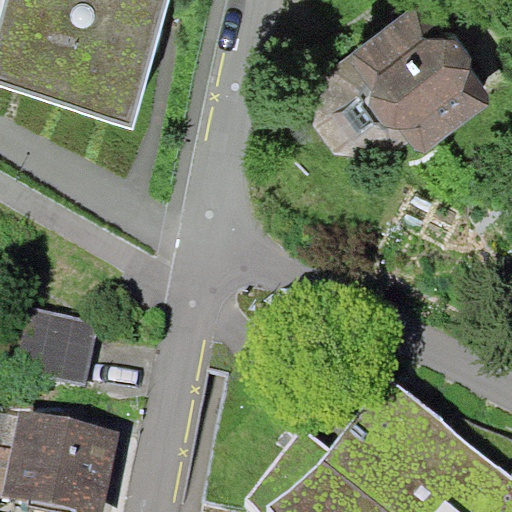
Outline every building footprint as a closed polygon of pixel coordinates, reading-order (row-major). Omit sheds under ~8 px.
[(17,0),(2,65),(143,117),(177,0),(17,0)] [(497,102),(426,0),(425,0),(352,51),(422,153),(497,102)] [(104,339),(33,323),(20,384),(90,400),(104,339)] [(511,511),(511,481),(390,399),(342,474),(311,444),(256,511),(511,511)] [(115,511),(127,453),(4,429),(0,449),(0,507),(24,511),(115,511)]
